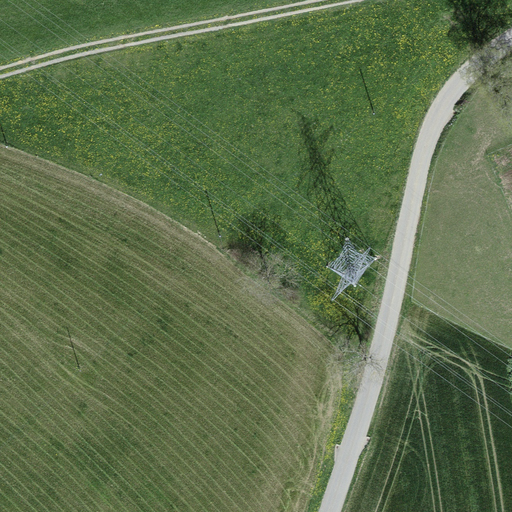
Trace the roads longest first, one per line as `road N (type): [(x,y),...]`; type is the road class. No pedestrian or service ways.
road 1 (unclassified): [(511,38),(466,73),(427,134),(379,352),(329,511)]
road 2 (track): [(0,79),(352,0)]
